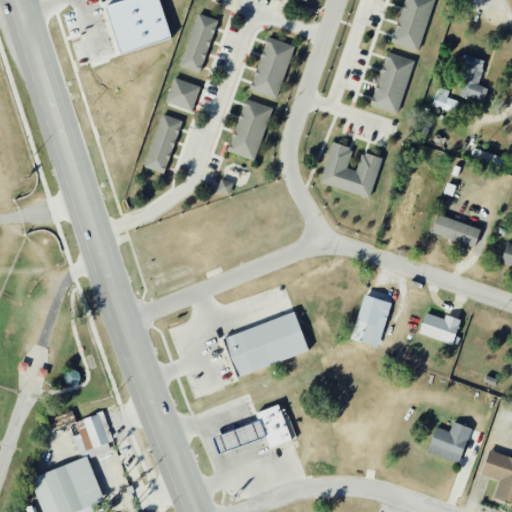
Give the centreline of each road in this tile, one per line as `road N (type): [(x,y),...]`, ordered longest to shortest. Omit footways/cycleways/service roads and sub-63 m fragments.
road 1 (primary): [(197,511),(18,0)]
road 2 (residential): [(511,302),(320,241),(126,323)]
road 3 (residential): [(326,39),(257,14),(192,182),(98,241)]
road 4 (residential): [(339,0),(290,144),(293,178),(320,241)]
road 5 (residential): [(437,511),(378,491),(341,489),(283,497),(253,511)]
